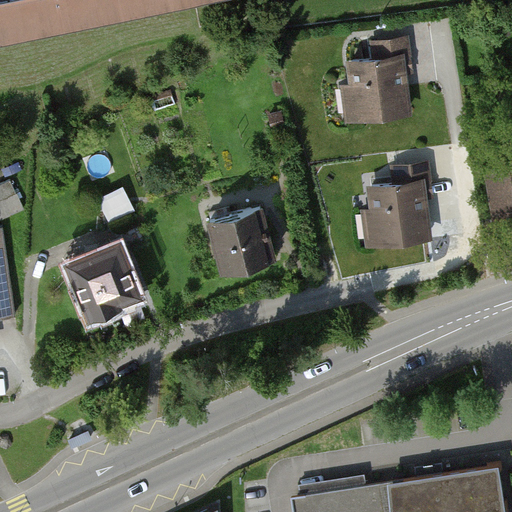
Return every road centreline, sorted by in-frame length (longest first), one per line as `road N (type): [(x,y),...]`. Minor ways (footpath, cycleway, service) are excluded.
road 1 (primary): [(485,315),(363,352),(11,511)]
road 2 (primary): [(92,511),(376,381),(485,315)]
